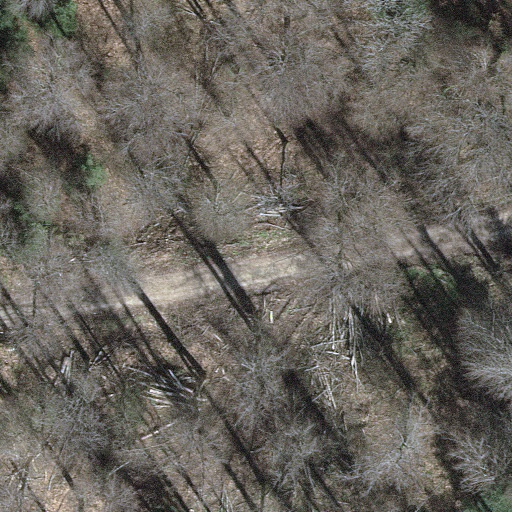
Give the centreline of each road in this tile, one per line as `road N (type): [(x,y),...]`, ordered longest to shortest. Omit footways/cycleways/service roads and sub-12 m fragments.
road 1 (track): [(0,309),(511,207)]
road 2 (track): [(442,227),(273,58),(248,0)]
